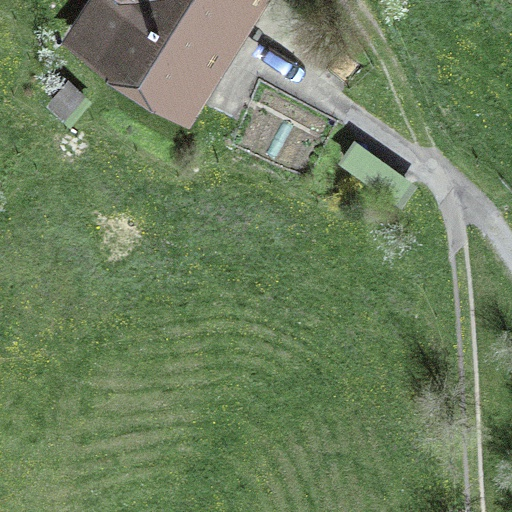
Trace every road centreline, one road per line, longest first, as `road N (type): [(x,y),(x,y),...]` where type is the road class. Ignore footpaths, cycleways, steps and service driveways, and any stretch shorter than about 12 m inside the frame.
road 1 (track): [(455,190),(476,511)]
road 2 (track): [(345,0),(455,190)]
road 3 (track): [(455,190),(293,102)]
